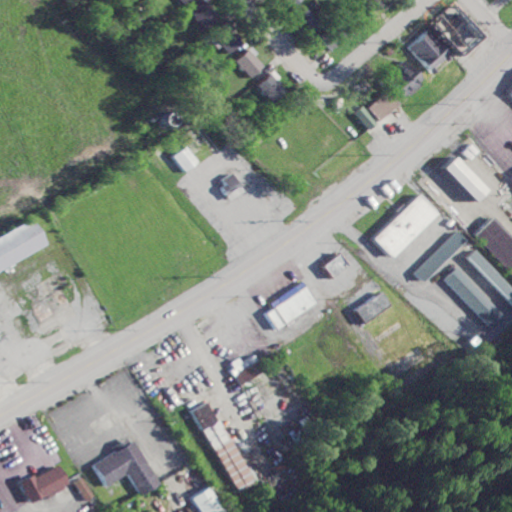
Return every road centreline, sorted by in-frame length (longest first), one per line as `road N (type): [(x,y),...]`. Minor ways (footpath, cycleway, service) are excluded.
road 1 (secondary): [(0,416),(268,255),(406,150),(511,51)]
road 2 (residential): [(241,0),(299,67),(321,80),(427,0)]
